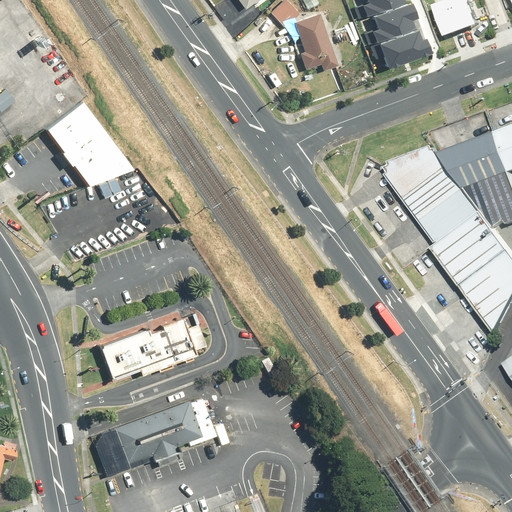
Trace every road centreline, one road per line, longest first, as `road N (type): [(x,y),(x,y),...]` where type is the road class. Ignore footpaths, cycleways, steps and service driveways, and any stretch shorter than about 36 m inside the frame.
road 1 (secondary): [(279,161),(475,430)]
road 2 (tertiary): [(279,161),(318,130),(511,60)]
road 3 (primary): [(64,511),(36,373),(0,284)]
road 4 (secondary): [(164,0),(279,161)]
